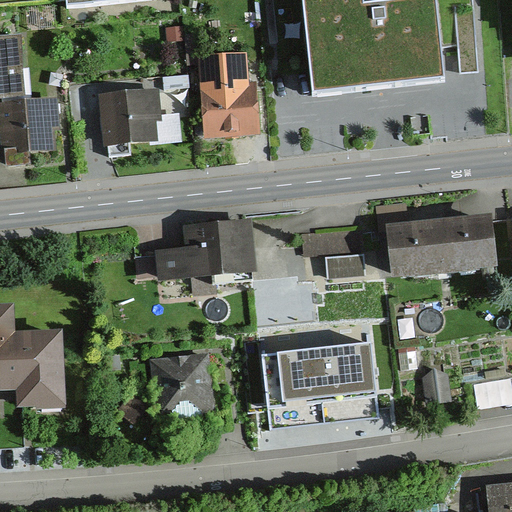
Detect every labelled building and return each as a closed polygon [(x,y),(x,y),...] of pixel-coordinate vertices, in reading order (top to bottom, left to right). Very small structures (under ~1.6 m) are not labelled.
[(163,0),(70,0),(72,10),(164,1),(163,0)] [(369,0),(308,0),(319,99),(449,85),(441,2),(371,10),(369,0)] [(59,8),(32,10),(33,34),(61,33),(59,8)] [(477,28),(460,29),(462,73),(479,72),(477,28)] [(22,43),(0,44),(0,73),(6,172),(34,171),(33,150),(60,148),(57,105),(27,107),(22,43)] [(222,79),(203,81),(209,141),(265,136),(260,86),(223,90),(222,79)] [(156,94),(105,99),(109,146),(161,141),(156,94)] [(497,220),(395,233),(401,281),(503,268),(497,220)] [(192,249),(160,252),(163,281),(263,271),(258,224),(191,231),(192,249)] [(328,275),(329,254),(367,256),(368,234),(310,232),(309,275),(328,275)] [(369,256),(331,258),(332,280),(369,279),(369,256)] [(17,311),(0,311),(0,395),(22,395),(22,410),(68,408),(65,337),(18,340),(17,311)] [(371,345),(263,355),(270,427),(378,417),(371,345)] [(212,355),(156,361),(163,419),(218,413),(212,355)] [(451,377),(423,382),(427,406),(454,402),(451,377)] [(511,511),(511,490),(492,493),(493,511),(511,511)]
